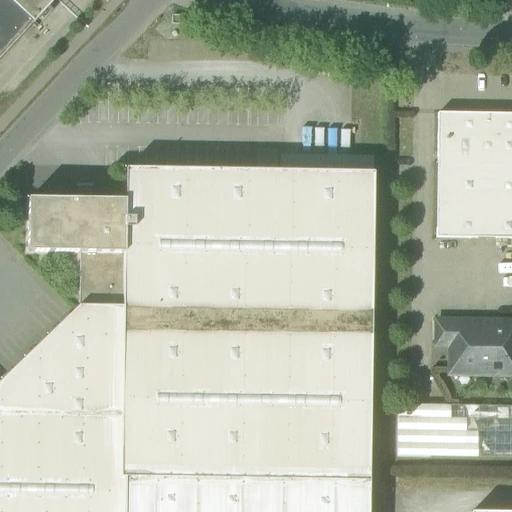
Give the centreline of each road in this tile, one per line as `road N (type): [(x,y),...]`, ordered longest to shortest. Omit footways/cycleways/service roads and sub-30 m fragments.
road 1 (residential): [(249,0),(284,15),(384,31),(511,34)]
road 2 (residential): [(148,0),(0,158)]
